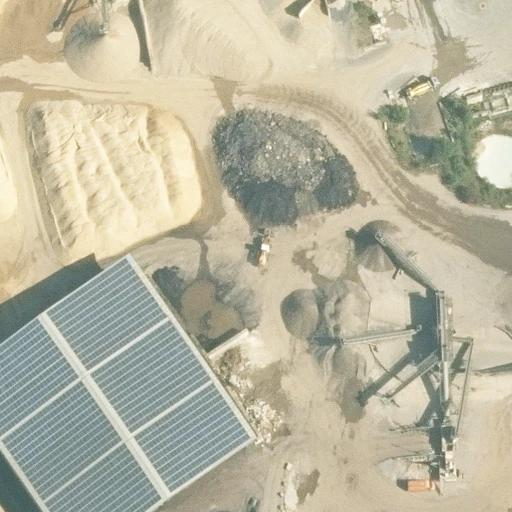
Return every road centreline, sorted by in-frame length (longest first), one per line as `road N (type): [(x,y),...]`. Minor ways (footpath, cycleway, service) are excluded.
road 1 (track): [(293,511),(320,391),(307,346),(309,309),(352,198),(395,222),(511,247)]
road 2 (unknown): [(0,104),(36,251),(55,278),(70,280),(101,276),(204,223),(160,103)]
road 3 (unknown): [(160,103),(244,127),(349,184),(430,215),(465,220),(511,208)]
road 4 (unknown): [(0,94),(160,103)]
